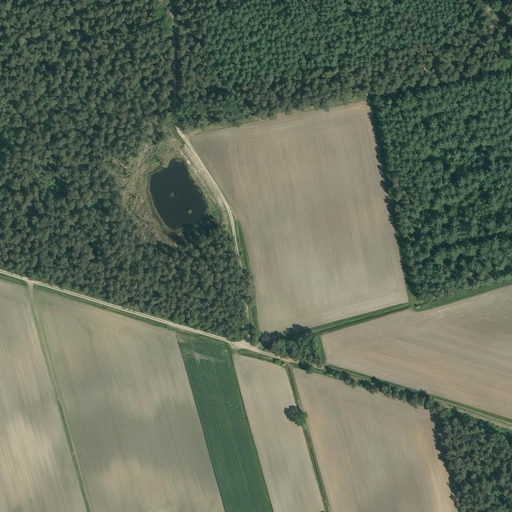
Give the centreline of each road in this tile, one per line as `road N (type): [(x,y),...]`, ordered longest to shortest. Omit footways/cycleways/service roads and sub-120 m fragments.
road 1 (track): [(422,400),(244,345),(231,218),(172,114),(170,0)]
road 2 (track): [(179,132),(503,71),(508,64),(491,0)]
road 3 (unclassified): [(0,270),(244,345)]
